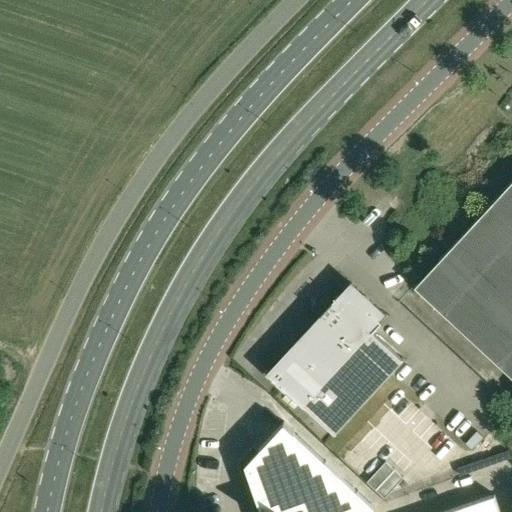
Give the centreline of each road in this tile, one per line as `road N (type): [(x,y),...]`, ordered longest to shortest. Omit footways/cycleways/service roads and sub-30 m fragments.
road 1 (unclassified): [(160,511),(199,368),(254,281),(323,195),(511,0)]
road 2 (primary): [(100,511),(153,342),(216,233),(313,117),(429,0)]
road 3 (primary): [(356,0),(274,82),(173,203),(108,321),(57,459),(47,511)]
road 4 (unclassified): [(299,0),(129,196),(79,280),(0,464)]
